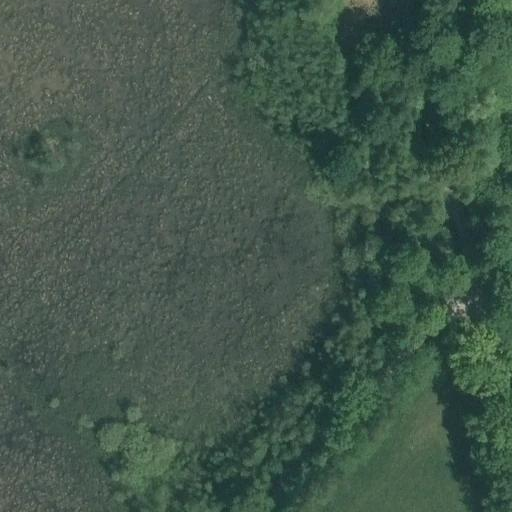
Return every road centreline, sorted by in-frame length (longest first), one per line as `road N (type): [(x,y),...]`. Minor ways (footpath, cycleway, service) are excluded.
road 1 (unclassified): [(260,511),(440,317),(477,292),(430,111),(440,69),(500,0)]
road 2 (track): [(477,292),(511,409)]
